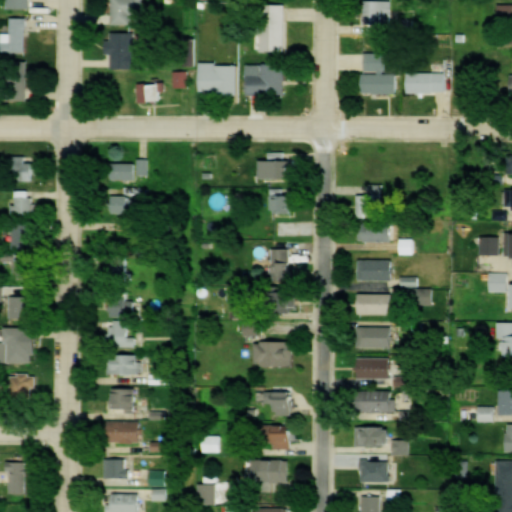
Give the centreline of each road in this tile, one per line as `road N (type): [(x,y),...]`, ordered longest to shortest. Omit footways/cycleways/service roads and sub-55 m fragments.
road 1 (residential): [(327,511),(331,0)]
road 2 (residential): [(66,511),(68,0)]
road 3 (residential): [(511,131),(0,132)]
